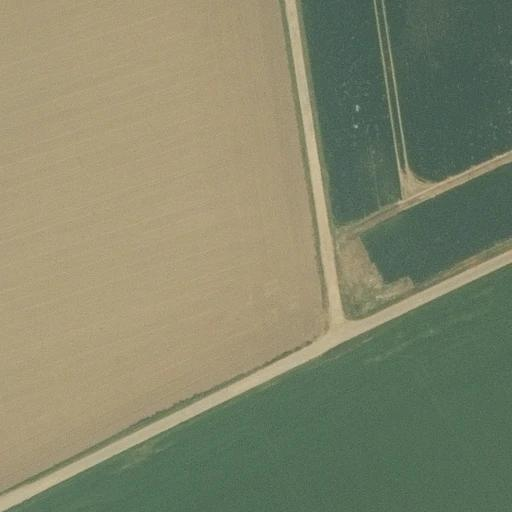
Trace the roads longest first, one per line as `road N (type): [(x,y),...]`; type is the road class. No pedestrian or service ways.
road 1 (track): [(511,272),(0,511)]
road 2 (track): [(282,0),(338,357)]
